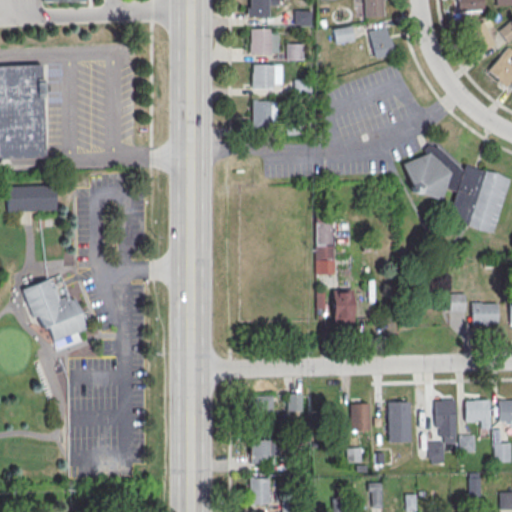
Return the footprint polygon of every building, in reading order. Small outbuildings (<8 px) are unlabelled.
[(247,0),(266,0),(266,15),(244,15),(244,6),(247,6),(247,0)] [(382,16),(382,0),(361,0),(362,16),(382,16)] [(292,24),(309,24),(309,9),(292,9),(292,24)] [(511,35),(511,23),(509,21),(497,31),(506,41),(511,35)] [(331,28),(334,43),(352,40),(350,25),(331,28)] [(392,53),(386,26),(367,29),(372,57),(392,53)] [(248,27),(269,27),(269,32),(277,32),(277,51),(269,51),(269,53),(248,53),(248,27)] [(303,60),(303,42),(284,42),(284,60),(303,60)] [(511,53),(511,51),(506,46),(487,70),(506,85),(511,77),(511,64),(507,61),(511,53)] [(0,63),(39,62),(42,155),(0,156),(0,63)] [(250,62),(271,62),(271,87),(250,87),(250,62)] [(294,92),(303,92),(303,81),(294,81),(294,92)] [(249,98),(270,98),(270,124),(249,124),(249,98)] [(284,134),(301,134),(301,120),(284,120),(284,134)] [(403,190),(441,199),(444,188),(454,191),(447,220),(494,232),(509,173),(422,151),(420,161),(411,159),(403,190)] [(6,186),(54,184),(55,209),(7,211),(6,186)] [(313,215),(332,215),(333,246),(331,246),(332,274),(314,274),(313,246),(314,246),(313,215)] [(84,329),(72,293),(58,298),(51,278),(22,287),(37,330),(48,326),(55,346),(68,342),(66,335),(84,329)] [(330,290),(351,289),(353,325),(332,326),(330,290)] [(448,311),(464,311),(464,292),(447,293),(448,311)] [(470,304),(496,303),(496,324),(470,324),(470,304)] [(286,410),(301,410),(301,393),(286,393),(286,410)] [(271,395),(248,395),(248,416),(271,416),(271,395)] [(463,399),(489,399),(489,419),(463,420),(463,399)] [(496,399),(511,399),(511,419),(496,420),(496,399)] [(433,400),(452,400),(453,427),(434,428),(433,400)] [(386,402),(409,401),(409,442),(387,442),(386,402)] [(349,404),(368,403),(369,431),(350,431),(349,404)] [(458,435),(472,435),(473,452),(459,453),(458,435)] [(248,439),(248,463),(268,463),(268,455),(278,455),(278,439),(248,439)] [(427,442),(441,442),(441,459),(427,460),(427,442)] [(492,443),(508,443),(509,461),(493,461),(492,443)] [(345,448),(359,448),(360,462),(345,462),(345,448)] [(267,503),(267,477),(248,477),(248,503),(267,503)] [(467,478),(478,478),(478,496),(467,496),(467,478)] [(370,490),(381,490),(381,508),(370,508),(370,490)] [(498,492),(511,492),(511,509),(498,510),(498,492)] [(404,511),(404,494),(415,494),(415,511),(404,511)] [(331,511),(331,498),(346,497),(346,511),(331,511)]
